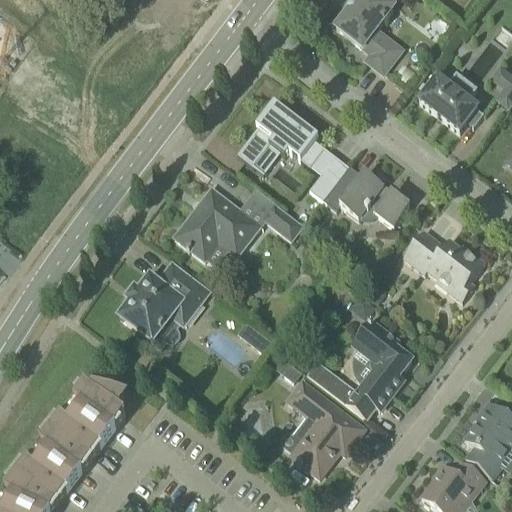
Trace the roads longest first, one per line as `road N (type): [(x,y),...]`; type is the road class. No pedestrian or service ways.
road 1 (tertiary): [(0,350),(230,18)]
road 2 (residential): [(511,229),(230,18)]
road 3 (residential): [(355,511),(511,314)]
road 4 (residential): [(104,511),(144,460),(180,472),(230,511)]
